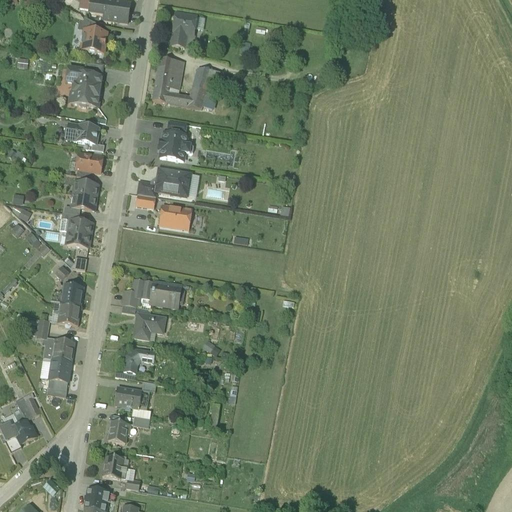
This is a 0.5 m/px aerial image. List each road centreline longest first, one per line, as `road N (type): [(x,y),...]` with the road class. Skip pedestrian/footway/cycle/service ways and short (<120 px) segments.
road 1 (unclassified): [(84,421),(150,0)]
road 2 (track): [(110,268),(253,295)]
